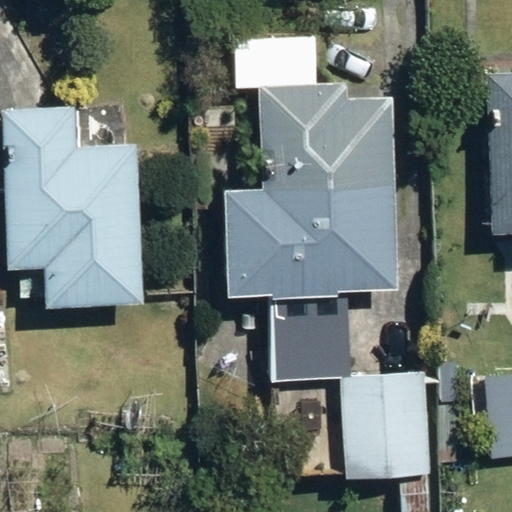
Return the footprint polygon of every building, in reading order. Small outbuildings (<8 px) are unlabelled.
[(324,25),(240,24),(239,69),(267,69),(267,171),(223,170),(222,273),(406,274),(408,81),(358,81),(358,66),(324,66),(324,25)] [(511,56),(504,57),(499,222),(511,222),(511,56)] [(13,90),(13,288),(147,288),(147,127),(85,127),(85,90),(13,90)] [(352,304),(278,302),(276,369),(350,371),(351,350),(352,304)] [(351,350),(350,371),(347,462),(407,464),(406,500),(440,501),(445,353),(351,350)]
